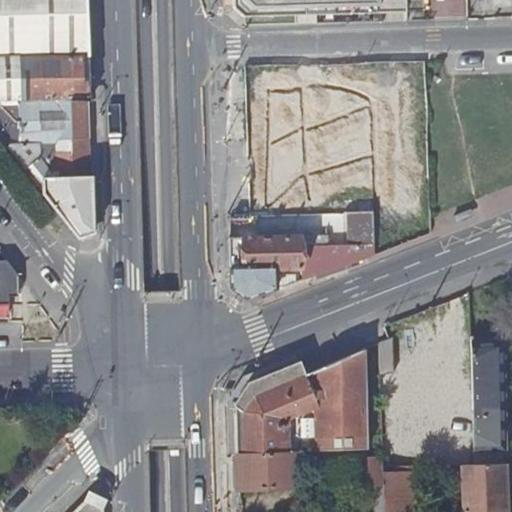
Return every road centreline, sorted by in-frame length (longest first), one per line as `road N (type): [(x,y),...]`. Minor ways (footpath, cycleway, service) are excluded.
road 1 (primary): [(115,0),(129,372)]
road 2 (primary): [(511,233),(201,347)]
road 3 (residential): [(511,37),(192,48)]
road 4 (primary): [(201,347),(192,48)]
road 5 (tertiary): [(129,372),(0,192)]
road 6 (primary): [(206,511),(201,347)]
road 7 (residential): [(129,412),(26,511)]
road 8 (primary): [(129,372),(0,373)]
